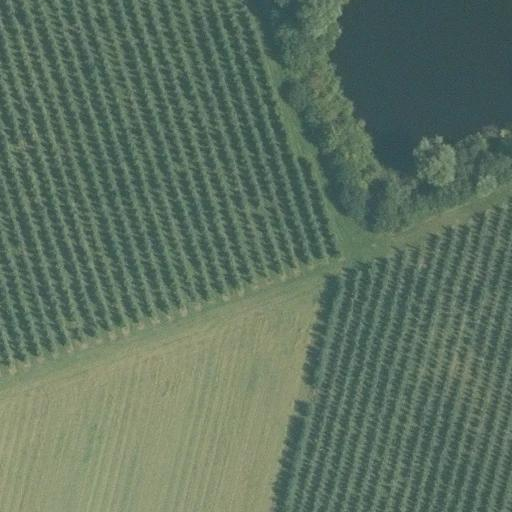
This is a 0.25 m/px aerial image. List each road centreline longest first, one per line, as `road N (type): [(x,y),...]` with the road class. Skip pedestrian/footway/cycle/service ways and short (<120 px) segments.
road 1 (track): [(511,194),(378,250),(0,382)]
road 2 (track): [(254,0),(338,223),(378,250)]
